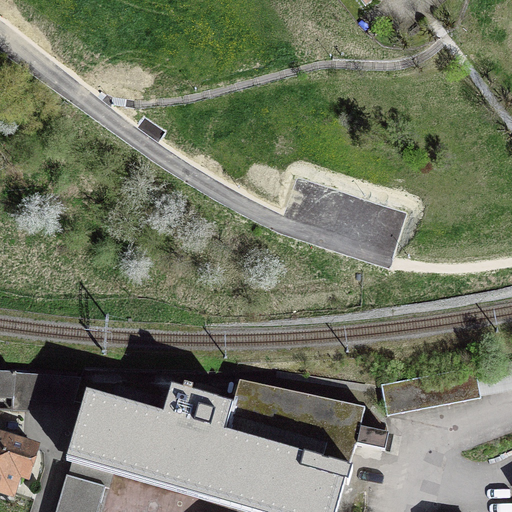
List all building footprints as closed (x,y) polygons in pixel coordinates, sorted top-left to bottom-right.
[(511,360),(475,368),(480,399),(511,392),(511,360)] [(387,416),(480,399),(475,368),(381,386),(387,416)] [(73,402),(80,379),(0,374),(0,408),(27,410),(27,400),(73,402)] [(72,458),(73,459),(110,468),(109,472),(244,511),(336,511),(344,484),(348,485),(352,470),(349,469),(355,448),(357,445),(385,451),(388,435),(360,429),(365,409),(239,383),(233,407),(192,394),(193,391),(184,388),(183,392),(171,389),(167,401),(161,399),(155,419),(89,399),(72,458)] [(0,490),(11,494),(14,483),(21,485),(24,475),(29,477),(38,450),(6,440),(7,435),(2,433),(0,437),(0,490)] [(96,511),(109,472),(110,468),(73,459),(57,511),(96,511)]
